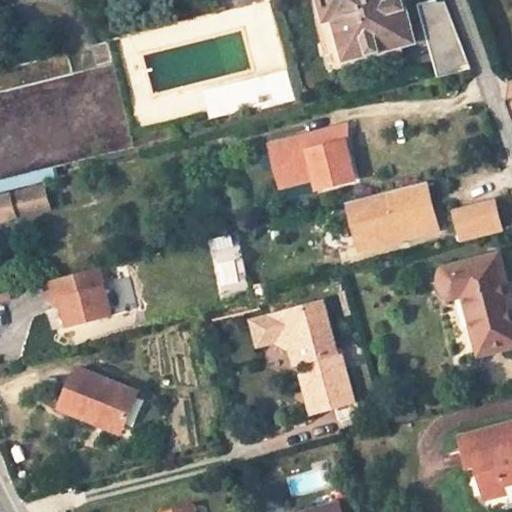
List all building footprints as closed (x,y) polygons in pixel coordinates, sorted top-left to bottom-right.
[(414,42),(403,0),(315,0),(314,0),(329,63),(414,42)] [(447,0),(434,0),(419,5),(439,78),(473,69),(447,0)] [(115,61),(110,42),(94,46),(99,65),(115,61)] [(291,99),(284,74),(206,94),(211,115),(264,102),(264,105),(291,99)] [(347,125),(321,132),(325,148),(346,141),(347,125)] [(321,132),(272,145),(281,180),(314,171),(316,178),(319,189),(356,180),(346,141),(325,148),(321,132)] [(0,194),(58,179),(55,168),(0,182),(0,194)] [(282,187),(316,178),(314,171),(281,180),(282,187)] [(309,180),(281,188),(284,199),(312,191),(309,180)] [(351,203),(361,242),(402,231),(403,238),(439,230),(427,182),(351,203)] [(0,220),(50,209),(46,189),(0,199),(0,220)] [(504,232),(496,202),(457,213),(465,242),(504,232)] [(363,250),(403,238),(402,231),(361,242),(363,250)] [(240,238),(214,244),(218,257),(242,250),(240,238)] [(511,345),(511,299),(501,255),(461,266),(450,269),(447,272),(445,275),(443,279),(443,283),(444,287),(446,290),(449,293),(456,296),(469,293),(484,352),(511,345)] [(116,315),(103,268),(49,283),(55,303),(66,300),(73,326),(116,315)] [(322,302),(271,316),(276,339),(292,349),(296,365),(309,362),(312,374),(304,376),(314,414),(354,404),(344,367),(339,368),(335,353),(322,302)] [(340,352),(335,353),(339,368),(344,367),(340,352)] [(139,393),(77,367),(60,406),(96,421),(98,417),(124,427),(139,393)] [(416,404),(396,410),(399,422),(419,417),(416,404)] [(121,432),(124,427),(98,417),(96,421),(121,432)] [(511,437),(511,422),(462,437),(465,450),(511,437)] [(511,437),(465,450),(470,470),(478,467),(487,500),(511,493),(509,488),(511,487),(511,437)]
